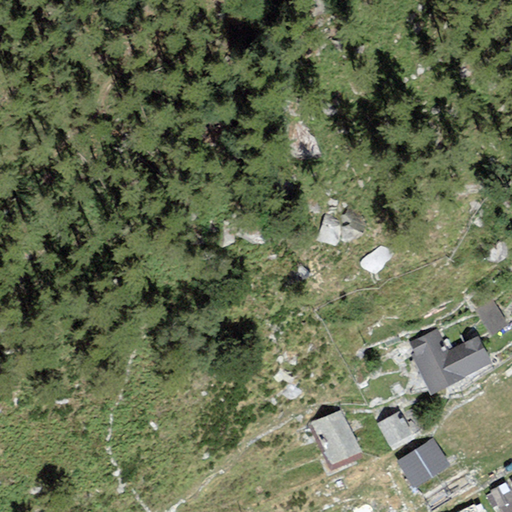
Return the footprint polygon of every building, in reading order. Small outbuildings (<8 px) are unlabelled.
[(491,299),(474,309),(490,335),(506,325),(491,299)] [(475,336),(446,351),(435,329),(408,343),(413,353),(409,356),(429,396),(490,365),(475,336)] [(363,457),(341,409),(309,424),(331,472),(363,457)] [(398,412),(376,424),(389,447),(411,435),(398,412)] [(433,439),(397,460),(413,489),(451,468),(433,439)] [(511,501),(511,494),(505,483),(489,492),(490,494),(497,505),(499,509),(501,511),(511,511),(511,502),(511,501)] [(497,505),(490,494),(485,497),(491,508),(497,505)]
